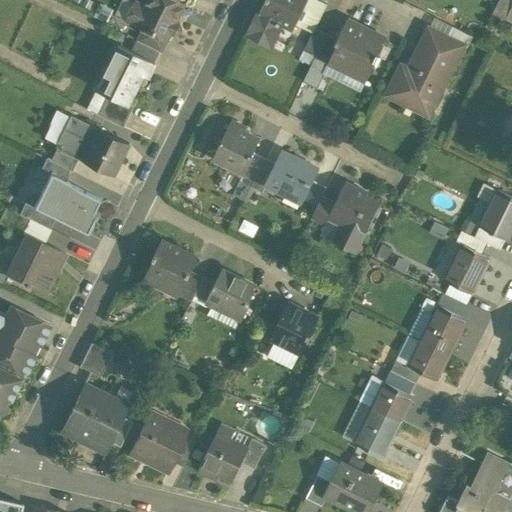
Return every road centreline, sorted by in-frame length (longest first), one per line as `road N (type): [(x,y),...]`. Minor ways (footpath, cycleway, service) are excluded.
road 1 (residential): [(141,204),(13,466)]
road 2 (residential): [(408,511),(511,305)]
road 3 (residential): [(201,87),(401,182)]
road 4 (residential): [(13,466),(227,511)]
road 5 (residential): [(141,204),(282,273)]
road 6 (residential): [(201,87),(141,204)]
